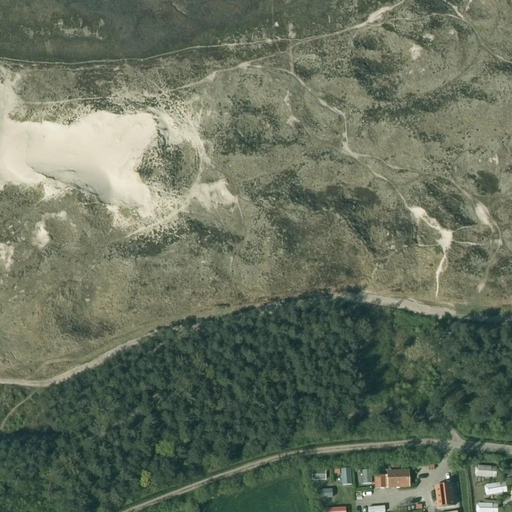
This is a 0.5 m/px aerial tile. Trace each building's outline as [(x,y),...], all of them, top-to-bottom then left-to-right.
[(496,479),(497,469),(476,468),(475,478),(496,479)] [(331,483),(331,471),(316,471),(315,482),(331,483)] [(408,472),(388,473),(388,488),(408,487),(408,472)] [(351,473),(341,473),(342,488),(352,488),(351,473)] [(369,474),(360,474),(359,488),(368,488),(369,474)] [(385,477),(374,477),(375,488),(375,490),(386,489),(385,477)] [(507,495),(505,484),(485,487),(486,498),(507,495)] [(452,490),(436,492),(438,511),(447,511),(455,511),(452,490)] [(334,503),(334,491),(321,491),(321,503),(334,503)]
